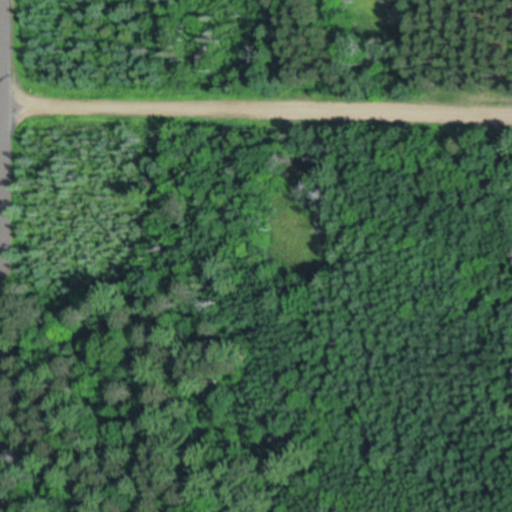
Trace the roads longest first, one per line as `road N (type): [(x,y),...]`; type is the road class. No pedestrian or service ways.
road 1 (residential): [(511,116),(2,105)]
road 2 (residential): [(0,261),(0,1)]
